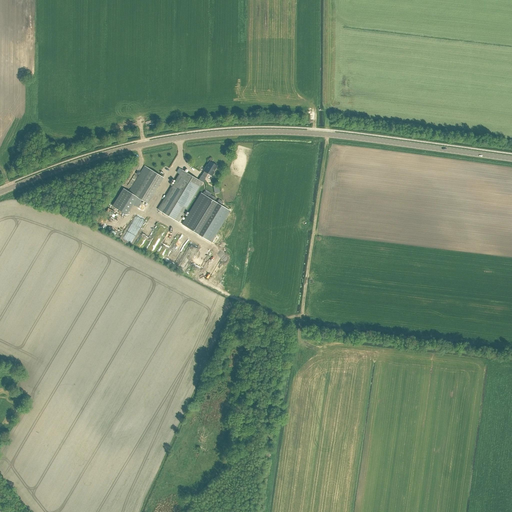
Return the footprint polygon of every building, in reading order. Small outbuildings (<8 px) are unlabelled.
[(213,172),(217,166),(210,161),(206,167),(204,171),(201,176),(205,178),(208,173),(212,176),(214,172),(213,172)] [(144,166),(138,177),(157,188),(163,178),(144,166)] [(202,182),(182,170),(179,168),(176,172),(179,174),(158,210),(178,222),(202,182)] [(223,207),(221,205),(216,202),(214,201),(216,198),(212,196),(211,195),(211,193),(206,190),(205,191),(205,192),(204,195),(201,193),(182,224),(204,238),(223,207)] [(118,239),(117,242),(124,246),(136,223),(126,218),(125,220),(117,216),(115,221),(116,221),(108,236),(114,239),(115,237),(118,239)] [(163,260),(167,262),(176,244),(172,242),(163,260)] [(196,255),(192,253),(187,265),(186,264),(183,270),(188,273),(196,255)]
